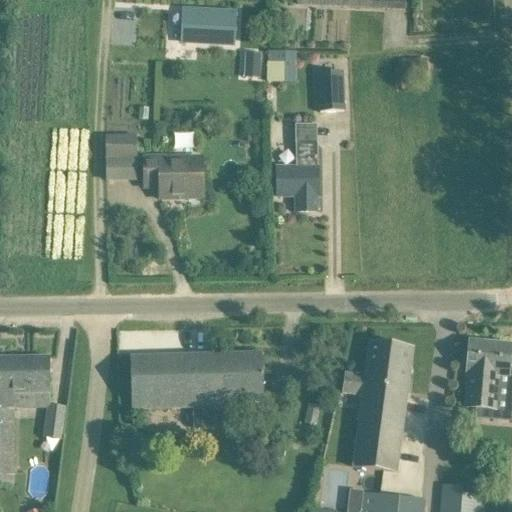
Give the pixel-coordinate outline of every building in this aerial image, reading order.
[(405,10),(405,0),(296,0),(297,5),(405,10)] [(186,7),(185,43),(234,45),(236,10),(186,7)] [(270,52),(270,63),(284,64),(286,64),(286,71),(296,71),(296,64),(296,52),(270,52)] [(259,56),(245,56),(245,68),(259,68),(259,56)] [(400,84),(409,84),(409,78),(428,77),(427,60),(401,61),(402,72),(399,72),(400,84)] [(318,114),(345,113),(343,74),(317,75),(318,114)] [(106,161),(136,161),(136,136),(106,136),(106,161)] [(316,214),(316,198),(318,198),(317,143),(300,144),(300,166),(277,167),(277,198),(296,198),(296,214),(316,214)] [(203,200),(202,180),(202,159),(144,158),(144,165),(145,185),(160,185),(160,200),(203,200)] [(468,361),(464,406),(476,407),(475,419),(511,422),(511,375),(509,376),(510,365),(511,345),(470,341),(468,361)] [(396,472),(410,369),(412,350),(370,344),(365,377),(346,375),(344,393),(363,395),(353,466),(396,472)] [(226,427),(225,401),(264,400),(262,355),(130,359),(132,410),(193,408),(194,428),(226,427)] [(50,359),(0,359),(0,486),(16,485),(15,412),(15,394),(50,394),(50,379),(50,359)] [(61,442),(65,408),(48,406),(44,440),(61,442)] [(309,406),(307,412),(304,425),(317,427),(321,408),(309,406)] [(271,447),(271,459),(283,460),(283,448),(271,447)] [(476,511),(478,497),(440,494),(438,511),(476,511)] [(422,511),(424,502),(363,495),(361,511),(422,511)]
